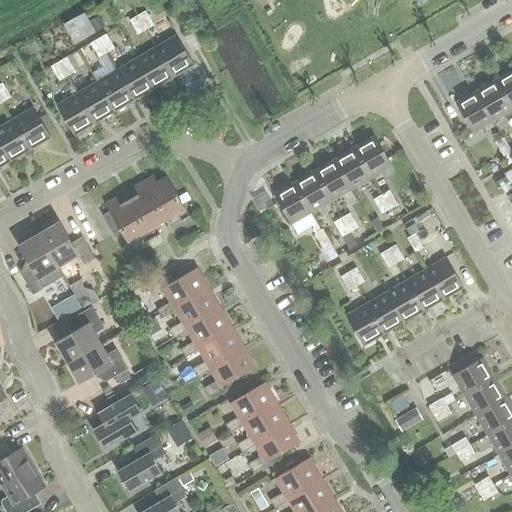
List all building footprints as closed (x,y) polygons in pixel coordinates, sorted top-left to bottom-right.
[(145,11),(137,16),(145,30),(153,26),(145,11)] [(98,16),(89,21),(95,32),(105,27),(98,16)] [(145,30),(137,16),(129,21),(137,35),(145,30)] [(77,20),(68,25),(78,43),(86,38),(96,34),(87,17),(78,22),(77,20)] [(105,35),(98,39),(106,53),(114,49),(105,35)] [(176,35),(155,47),(173,77),(193,65),(176,35)] [(106,53),(98,39),(90,44),(98,58),(106,53)] [(155,47),(135,59),(153,89),(173,77),(155,47)] [(66,58),(58,62),(66,77),(74,72),(66,58)] [(135,59),(116,70),(133,100),(153,89),(135,59)] [(66,77),(58,62),(50,67),(59,81),(66,77)] [(97,82),(96,82),(114,112),(133,100),(116,70),(115,71),(111,64),(93,75),(97,82)] [(511,69),(495,80),(511,109),(511,69)] [(511,109),(495,80),(475,91),(493,121),(511,110),(511,109)] [(96,82),(77,94),(94,124),(114,112),(96,82)] [(2,84),(0,84),(0,98),(2,103),(10,98),(2,84)] [(493,121),(475,91),(455,103),(472,133),(493,121)] [(94,124),(77,94),(56,106),(73,136),(94,124)] [(33,108),(12,120),(29,150),(50,138),(33,108)] [(12,120),(0,126),(0,144),(10,161),(29,150),(12,120)] [(374,136),(353,148),(371,178),(391,166),(374,136)] [(495,143),(503,157),(511,153),(503,138),(495,143)] [(0,144),(0,166),(10,161),(0,144)] [(353,148),(334,159),(351,190),(371,178),(353,148)] [(334,159),(314,171),(331,201),(351,190),(334,159)] [(314,171),(294,182),(311,212),(331,201),(314,171)] [(156,183),(153,176),(143,182),(165,220),(176,213),(181,221),(189,217),(166,177),(156,183)] [(133,188),(137,194),(128,199),(151,239),(159,234),(154,226),(165,220),(143,182),(133,188)] [(311,212),(294,182),(273,194),(291,224),(311,212)] [(389,191),(381,195),(389,210),(397,205),(389,191)] [(389,210),(381,195),(373,200),(381,214),(389,210)] [(139,235),(144,243),(151,239),(128,199),(119,205),(116,198),(108,203),(112,210),(101,216),(113,235),(121,230),(127,242),(139,235)] [(349,214),(341,218),(349,232),(357,228),(349,214)] [(349,232),(341,218),(333,223),(341,237),(349,232)] [(59,222),(38,234),(58,267),(78,255),(83,265),(94,258),(81,237),(71,243),(59,222)] [(313,234),(322,248),(330,244),(321,229),(313,234)] [(63,277),(58,267),(38,234),(18,246),(30,267),(19,273),(33,295),(63,277)] [(406,238),(415,253),(422,248),(414,234),(406,238)] [(159,236),(148,242),(152,249),(163,243),(159,236)] [(395,245),(388,249),(387,250),(395,264),(403,259),(395,245)] [(379,254),(379,255),(387,268),(395,264),(387,250),(379,254)] [(445,258),(425,270),(443,300),(463,288),(445,258)] [(169,302),(156,310),(161,319),(174,311),(173,309),(208,289),(196,268),(161,289),(169,302)] [(356,268),(348,273),(356,287),(364,282),(356,268)] [(425,270),(405,281),(423,311),(443,300),(425,270)] [(356,287),(348,273),(340,277),(348,291),(356,287)] [(405,281),(385,292),(403,323),(423,311),(405,281)] [(181,322),(168,330),(173,338),(186,331),(185,329),(219,308),(208,289),(173,309),(174,311),(181,322)] [(385,292),(366,304),(383,334),(403,323),(385,292)] [(73,295),(62,302),(69,314),(80,308),(73,295)] [(82,297),(77,300),(83,308),(91,303),(88,298),(82,297)] [(383,334),(366,304),(345,316),(363,346),(383,334)] [(55,343),(66,363),(99,344),(93,333),(103,328),(91,308),(69,320),(75,331),(55,343)] [(185,329),(186,331),(193,342),(179,349),(185,358),(198,350),(197,348),(231,328),(219,308),(185,329)] [(165,328),(154,334),(160,344),(171,338),(165,328)] [(204,361),(191,369),(196,378),(209,370),(208,368),(243,347),(231,328),(197,348),(198,350),(204,361)] [(99,344),(66,363),(78,384),(99,371),(105,382),(127,369),(115,349),(106,355),(99,344)] [(216,381),(203,389),(208,397),(221,390),(220,388),(255,368),(243,347),(208,368),(209,370),(216,381)] [(451,376),(463,396),(493,378),(481,358),(451,376)] [(149,366),(133,375),(140,386),(155,377),(149,366)] [(167,378),(160,382),(166,393),(173,390),(167,378)] [(463,396),(475,416),(505,398),(493,378),(463,396)] [(141,389),(151,407),(167,397),(157,380),(141,389)] [(275,404),(263,384),(229,404),(237,418),(223,426),(229,434),(242,426),(241,424),(275,404)] [(450,393),(442,398),(446,405),(455,400),(450,393)] [(130,394),(97,413),(103,424),(92,430),(104,451),(136,432),(129,419),(140,413),(130,394)] [(402,396),(390,403),(396,413),(408,406),(402,396)] [(428,406),(432,414),(446,405),(442,398),(428,406)] [(475,416),(486,435),(511,419),(511,410),(505,398),(475,416)] [(190,401),(181,407),(185,414),(195,409),(190,401)] [(252,444),(287,424),(275,404),(241,424),(242,426),(248,437),(235,445),(240,454),(253,446),(252,444)] [(446,405),(432,414),(437,422),(451,413),(446,405)] [(394,420),(401,432),(423,420),(416,408),(394,420)] [(511,419),(486,435),(498,455),(511,446),(511,419)] [(166,429),(177,447),(191,438),(181,421),(166,429)] [(264,464),(299,444),(287,424),(252,444),(253,446),(260,457),(247,465),(252,473),(265,466),(264,464)] [(209,428),(197,435),(204,447),(217,440),(209,428)] [(154,461),(165,454),(154,436),(133,448),(139,459),(116,471),(129,492),(161,473),(154,461)] [(451,445),(455,454),(469,445),(465,437),(451,445)] [(0,484),(1,486),(33,467),(21,448),(10,454),(4,443),(0,445),(0,484)] [(469,445),(455,454),(460,461),(474,453),(469,445)] [(511,446),(498,455),(509,475),(511,473),(511,446)] [(217,453),(208,458),(214,467),(223,462),(217,453)] [(320,479),(308,458),(274,479),(282,492),(269,500),(274,509),(287,501),(286,499),(320,479)] [(1,486),(7,496),(1,499),(3,502),(0,504),(5,511),(27,511),(41,504),(34,493),(45,487),(33,467),(1,486)] [(189,473),(178,479),(182,487),(193,481),(189,473)] [(231,476),(224,481),(229,489),(236,484),(231,476)] [(474,485),(479,493),(492,484),(488,477),(474,485)] [(179,511),(174,504),(185,497),(175,478),(153,491),(159,501),(141,511),(179,511)] [(308,511),(332,498),(320,479),(286,499),(287,501),(293,511),(308,511)] [(492,484),(479,493),(483,500),(497,492),(492,484)] [(257,489),(250,493),(260,511),(268,506),(257,489)] [(340,511),(332,498),(308,511),(340,511)]
